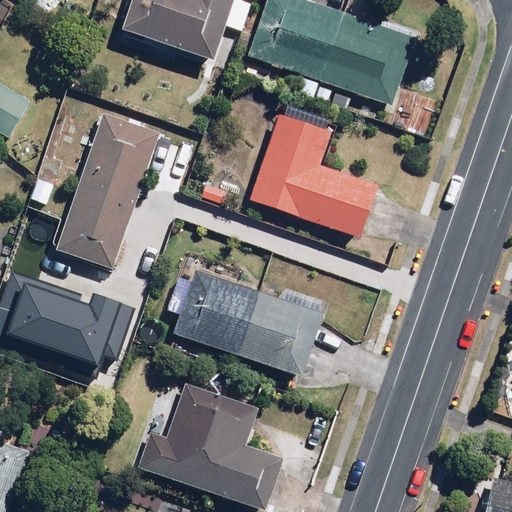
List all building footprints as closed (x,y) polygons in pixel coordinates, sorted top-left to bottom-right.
[(228,30),(242,35),(251,7),(238,2),(238,0),(133,0),(122,34),(217,65),(228,30)] [(417,40),(306,0),(268,0),(248,58),(392,109),(417,40)] [(335,91),(300,78),(294,95),(329,108),(335,91)] [(32,103),(0,84),(0,133),(10,139),(32,103)] [(282,114),(250,201),(361,242),(380,188),(320,166),(332,133),(282,114)] [(161,135),(104,115),(57,250),(114,269),(161,135)] [(329,318),(197,269),(173,333),(305,382),(329,318)] [(0,304),(0,349),(96,381),(103,359),(117,364),(134,312),(10,272),(0,304)] [(157,439),(146,469),(264,511),(266,511),(286,457),(247,444),(261,406),(186,380),(164,441),(157,439)] [(0,511),(10,511),(29,457),(0,447),(0,511)] [(511,511),(511,481),(495,478),(488,511),(511,511)]
